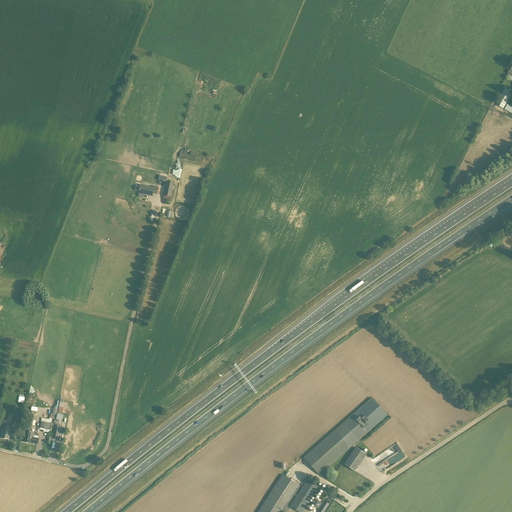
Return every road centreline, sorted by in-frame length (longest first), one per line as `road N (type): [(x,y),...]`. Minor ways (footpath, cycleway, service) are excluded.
road 1 (motorway): [(511,183),(270,351),(64,511)]
road 2 (motorway): [(86,511),(358,302),(511,198)]
road 3 (unclassified): [(349,511),(511,397)]
road 4 (unclassified): [(0,449),(80,466),(103,452),(110,432)]
